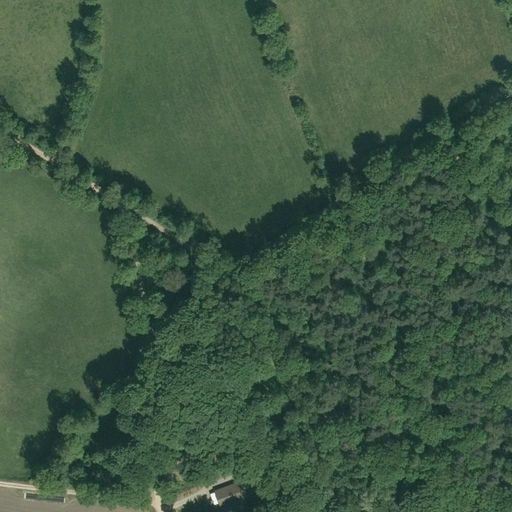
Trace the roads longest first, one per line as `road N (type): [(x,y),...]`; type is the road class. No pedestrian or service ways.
road 1 (track): [(482,511),(149,393)]
road 2 (track): [(230,272),(511,94)]
road 3 (track): [(123,206),(0,125)]
road 4 (track): [(148,331),(123,206)]
road 5 (track): [(123,206),(230,272)]
road 6 (track): [(161,511),(149,393)]
